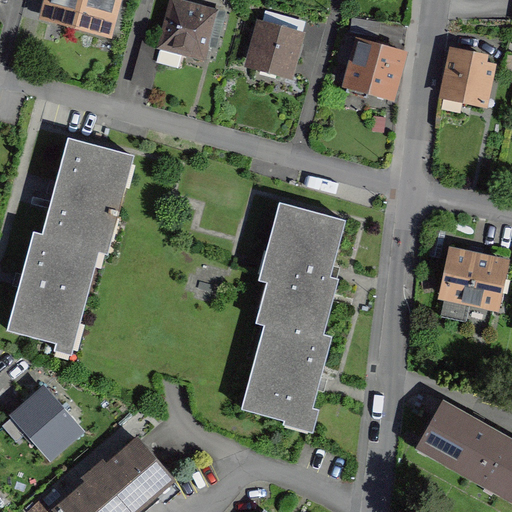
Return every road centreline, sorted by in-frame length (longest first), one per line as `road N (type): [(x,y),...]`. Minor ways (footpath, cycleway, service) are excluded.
road 1 (residential): [(0,77),(406,190)]
road 2 (residential): [(377,511),(406,190)]
road 3 (residential): [(406,190),(431,0)]
road 4 (residential): [(371,511),(254,470),(211,511)]
road 5 (unknown): [(389,383),(431,389),(511,420)]
